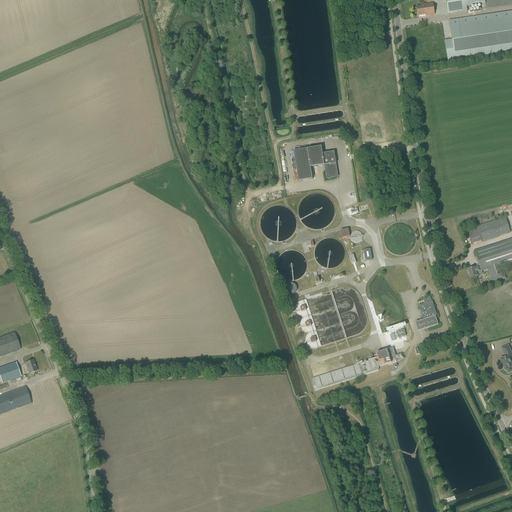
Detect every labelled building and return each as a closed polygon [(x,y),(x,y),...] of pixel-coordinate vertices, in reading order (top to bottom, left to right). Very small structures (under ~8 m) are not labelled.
[(481,10),(511,5),(511,0),(445,0),(448,15),(467,12),(467,7),(480,5),(481,10)] [(435,14),(433,3),(424,5),(424,6),(417,7),(418,16),(426,15),(426,16),(431,15),(435,14)] [(452,40),(445,41),(448,63),(511,53),(511,11),(449,21),(452,40)] [(321,147),(293,151),(298,181),(312,179),(310,167),(324,165),(326,179),(338,177),(334,152),(322,154),(321,147)] [(467,230),(472,244),(510,232),(505,217),(467,230)] [(340,231),(342,238),(349,237),(348,229),(340,231)] [(350,236),(350,237),(350,238),(350,239),(351,239),(351,240),(352,241),(352,242),(353,242),(354,243),(355,243),(356,243),(357,243),(358,243),(358,242),(359,242),(360,242),(360,241),(361,241),(361,240),(362,239),(362,238),(362,237),(362,236),(362,235),(362,234),(361,234),(361,233),(360,233),(360,232),(359,232),(359,231),(358,231),(357,231),(356,231),(355,231),(354,231),(354,232),(353,232),(352,232),(352,233),(351,233),(351,234),(351,235),(350,235),(350,236)] [(302,243),(304,252),(309,251),(308,248),(314,246),(312,242),(313,242),(312,240),(302,243)] [(481,271),(487,269),(490,276),(490,277),(491,278),(492,279),(493,280),(494,280),(495,281),(496,281),(497,281),(498,281),(499,280),(500,280),(501,279),(502,278),(503,277),(503,276),(504,275),(504,274),(504,273),(504,272),(501,265),(511,261),(511,242),(475,254),(479,266),(481,271)] [(363,260),(362,260),(362,261),(372,260),(370,249),(361,251),(363,260)] [(482,273),(481,271),(479,266),(468,269),(468,270),(467,271),(468,274),(469,273),(470,278),(480,275),(480,274),(482,273)] [(313,272),(316,282),(315,282),(316,285),(322,283),(322,281),(322,280),(322,279),(319,281),(316,271),(313,272)] [(285,289),(285,290),(286,291),(286,292),(287,293),(287,294),(288,294),(289,294),(290,295),(291,295),(292,295),(292,294),(293,294),(294,294),(294,293),(295,293),(296,292),(296,291),(296,290),(297,290),(297,289),(297,288),(296,288),(296,287),(296,286),(295,285),(294,284),(293,284),(292,283),(291,283),(290,283),(289,283),(289,284),(288,284),(287,284),(287,285),(286,286),(285,287),(285,288),(285,289)] [(423,320),(415,322),(418,331),(438,325),(435,316),(437,315),(432,301),(432,302),(430,296),(425,300),(425,298),(423,299),(423,301),(418,302),(419,306),(423,320)] [(402,324),(388,329),(386,329),(387,332),(389,331),(397,329),(403,327),(406,326),(405,323),(402,324)] [(403,328),(396,330),(398,336),(405,334),(403,328)] [(0,356),(20,350),(14,333),(0,338),(0,356)] [(506,370),(508,373),(511,371),(511,368),(511,367),(511,364),(509,358),(511,356),(511,354),(508,345),(501,348),(505,357),(500,360),(505,370),(506,370)] [(363,361),(364,363),(363,363),(362,361),(357,363),(358,364),(313,379),(315,386),(313,387),(314,391),(378,371),(379,367),(393,362),(394,362),(396,361),(397,362),(403,360),(403,358),(402,358),(401,354),(395,356),(393,348),(376,353),(377,358),(368,360),(369,361),(366,362),(366,360),(363,361)] [(25,363),(29,374),(37,371),(33,361),(25,363)] [(0,368),(0,377),(2,383),(21,377),(16,363),(0,368)] [(0,396),(0,415),(30,404),(24,387),(0,396)]
